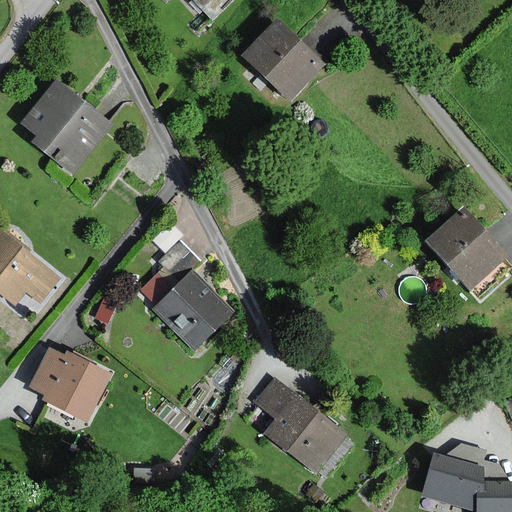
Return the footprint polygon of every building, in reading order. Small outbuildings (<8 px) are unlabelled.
[(324,64),(277,21),(244,56),(291,100),(324,64)] [(110,122),(59,82),(28,121),(45,134),(40,141),(74,168),(110,122)] [(510,253),(467,205),(432,237),(475,284),(510,253)] [(56,275),(1,231),(0,232),(0,288),(15,301),(24,290),(36,300),(56,275)] [(230,312),(194,273),(159,306),(196,345),(230,312)] [(89,418),(112,374),(73,353),(69,359),(53,350),(34,385),(52,394),(50,397),(89,418)] [(346,433),(277,379),(260,401),(282,418),(271,431),(318,468),(346,433)] [(511,511),(511,482),(482,482),(482,467),(438,452),(425,494),(478,509),(478,511),(511,511)]
